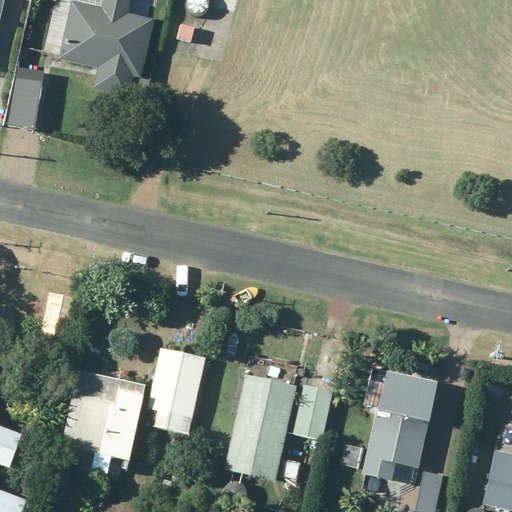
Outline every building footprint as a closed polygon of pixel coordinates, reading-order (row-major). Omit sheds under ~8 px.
[(71,3),(58,60),(97,68),(92,90),(127,97),(132,77),(139,78),(152,21),(126,15),(129,0),(102,0),(101,9),(71,3)] [(177,40),(190,42),(193,29),(180,27),(177,40)] [(33,131),(41,80),(15,76),(7,126),(33,131)] [(49,293),(37,343),(64,350),(77,300),(49,293)] [(188,434),(205,359),(160,349),(146,408),(156,410),(152,427),(188,434)] [(79,450),(128,461),(145,385),(77,370),(56,461),(76,465),(79,450)] [(274,481),(294,387),(244,376),(223,471),(274,481)] [(321,440),(331,392),(302,386),(292,434),(321,440)] [(417,470),(428,415),(376,404),(361,476),(391,482),(395,465),(417,470)] [(0,467),(8,470),(20,435),(0,427),(0,467)] [(352,495),(362,450),(348,447),(349,440),(327,435),(314,494),(334,498),(336,491),(352,495)] [(511,511),(511,461),(493,458),(483,506),(497,509),(496,511),(509,511),(510,511),(511,511)] [(283,460),(279,476),(295,480),(299,463),(283,460)] [(21,511),(25,501),(0,491),(0,511),(21,511)]
